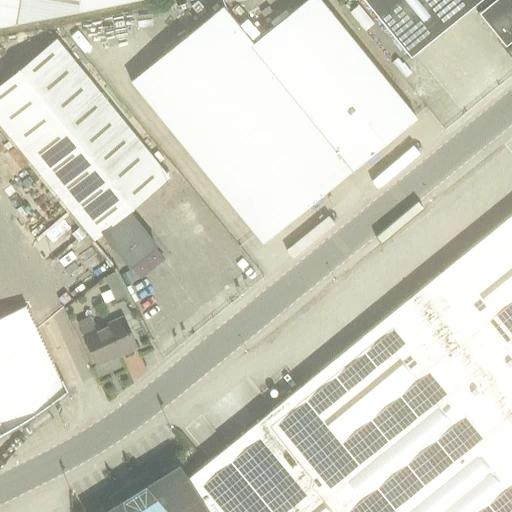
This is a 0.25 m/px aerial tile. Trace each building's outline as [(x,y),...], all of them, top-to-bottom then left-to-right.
[(0,0),(0,26),(132,0),(0,0)] [(263,243),(416,118),(319,0),(305,0),(252,44),(222,6),(130,80),(263,243)] [(511,0),(364,0),(411,57),(473,6),(505,45),(511,39),(511,0)] [(125,212),(167,178),(55,40),(0,84),(0,125),(93,239),(100,232),(131,270),(155,250),(125,212)] [(511,511),(511,212),(181,483),(176,475),(156,487),(147,475),(112,497),(119,511),(116,511),(511,511)] [(0,431),(66,390),(26,305),(0,317),(0,431)] [(134,348),(136,347),(122,317),(97,329),(91,316),(77,322),(83,335),(97,365),(121,354),(125,358),(134,354),(134,348)] [(182,326),(163,339),(171,350),(190,337),(182,326)]
